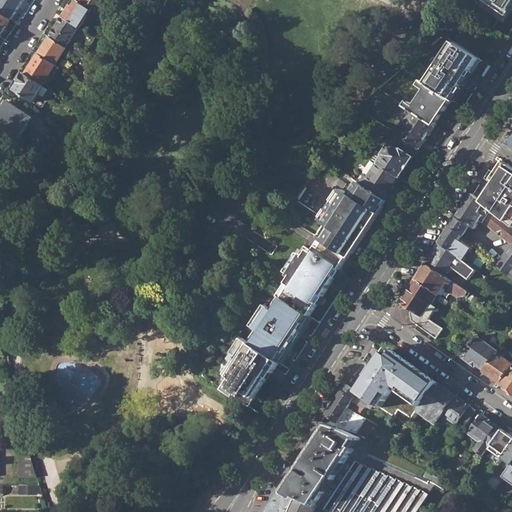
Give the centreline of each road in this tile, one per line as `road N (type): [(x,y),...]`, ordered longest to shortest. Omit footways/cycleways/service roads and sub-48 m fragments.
road 1 (primary): [(226,511),(361,306)]
road 2 (primary): [(361,306),(475,134)]
road 3 (residential): [(361,306),(511,413)]
